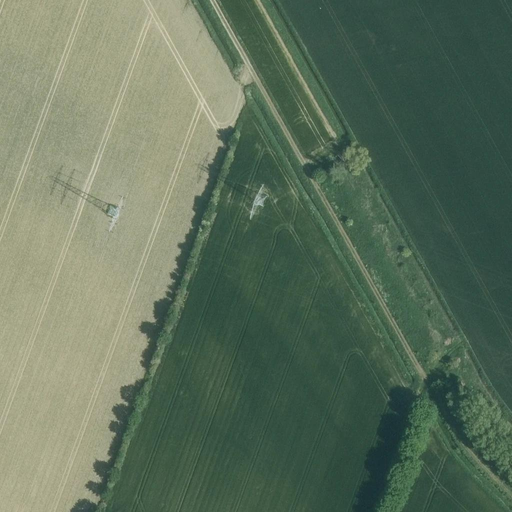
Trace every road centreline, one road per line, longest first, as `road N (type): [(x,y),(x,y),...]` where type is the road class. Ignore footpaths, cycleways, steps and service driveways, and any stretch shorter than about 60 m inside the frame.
road 1 (track): [(305,173),(419,378)]
road 2 (track): [(208,0),(305,173)]
road 3 (track): [(431,402),(511,494)]
